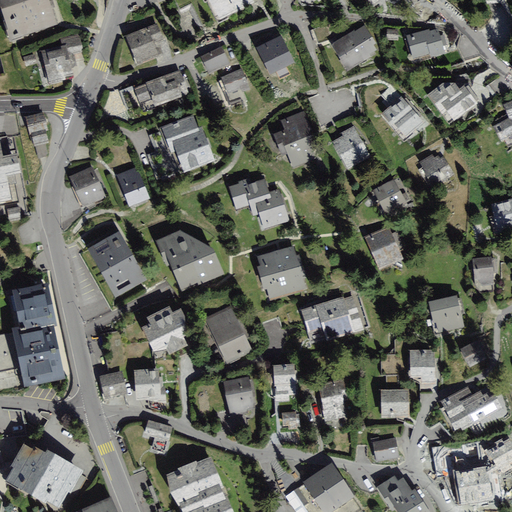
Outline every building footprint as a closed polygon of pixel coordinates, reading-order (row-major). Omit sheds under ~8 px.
[(53,26),(44,0),(0,0),(0,20),(6,41),(53,26)] [(161,0),(163,3),(167,0),(170,0),(178,14),(189,10),(200,30),(258,0),(257,0),(161,0)] [(154,25),(122,38),(134,68),(162,56),(157,47),(163,44),(154,25)] [(363,28),(329,47),(346,74),(377,56),(372,48),(375,46),(363,28)] [(427,30),(402,37),(410,62),(427,57),(428,59),(445,54),(443,49),(447,48),(444,36),(438,37),(435,30),(428,32),(427,30)] [(384,31),(384,42),(397,42),(397,31),(384,31)] [(61,49),(38,54),(48,88),(73,82),(70,70),(76,68),(73,59),(83,56),(77,36),(58,41),(61,49)] [(280,36),(253,48),(266,76),(293,64),(280,36)] [(198,58),(206,76),(229,65),(221,47),(198,58)] [(6,58),(0,59),(0,64),(2,76),(0,76),(0,98),(28,98),(16,55),(6,58)] [(21,60),(23,69),(35,66),(33,56),(21,60)] [(242,70),(219,78),(228,102),(251,94),(242,70)] [(138,88),(123,93),(129,108),(155,99),(156,103),(185,93),(183,87),(186,86),(184,80),(181,82),(178,74),(139,89),(138,88)] [(440,84),(423,96),(439,117),(442,114),(451,124),(480,102),(466,85),(462,88),(461,86),(456,89),(453,84),(440,84)] [(379,116),(402,142),(426,123),(405,99),(401,101),(399,98),(379,116)] [(495,126),(491,128),(500,146),(511,140),(511,101),(500,106),(504,117),(493,122),(495,126)] [(281,131),(270,135),(278,157),(283,156),(290,172),(320,160),(301,113),(278,122),(281,131)] [(41,114),(22,118),(26,139),(28,138),(30,148),(45,145),(43,135),(45,135),(41,114)] [(202,118),(180,131),(197,162),(219,149),(202,118)] [(340,138),(330,142),(347,172),(370,160),(352,128),(338,135),(340,138)] [(0,207),(18,204),(26,203),(14,137),(0,138),(0,207)] [(433,156),(418,163),(432,190),(453,177),(441,155),(434,159),(433,156)] [(89,168),(65,179),(79,210),(103,199),(89,168)] [(133,170),(112,179),(125,210),(146,201),(133,170)] [(236,186),(225,188),(233,211),(246,208),(250,218),(255,217),(260,233),(289,224),(281,195),(278,195),(277,190),(266,192),(263,180),(250,183),(249,179),(235,182),(236,186)] [(393,181),(370,191),(383,219),(409,208),(406,202),(409,200),(405,193),(400,195),(393,181)] [(511,201),(488,207),(494,235),(511,231),(511,201)] [(18,204),(0,207),(0,240),(17,237),(15,222),(21,221),(18,204)] [(388,227),(360,239),(377,272),(403,260),(401,254),(407,251),(398,232),(391,235),(388,227)] [(113,232),(80,252),(110,300),(142,281),(113,232)] [(176,233),(152,243),(177,291),(221,276),(208,249),(176,233)] [(291,248),(254,258),(256,267),(253,268),(260,292),(264,291),(267,303),(304,292),(291,248)] [(490,259),(470,261),(474,287),(479,294),(493,293),(490,259)] [(43,284),(6,291),(13,328),(4,330),(5,336),(48,327),(52,326),(43,284)] [(353,296),(297,311),(310,343),(322,339),(323,344),(366,331),(353,296)] [(455,296),(426,303),(434,336),(463,328),(455,296)] [(146,325),(137,329),(152,358),(164,353),(166,357),(192,343),(178,311),(170,315),(167,308),(144,319),(146,325)] [(231,309),(203,320),(221,364),(249,352),(231,309)] [(5,336),(0,336),(0,391),(62,381),(48,327),(5,336)] [(477,340),(457,351),(466,369),(487,359),(477,340)] [(435,352),(408,351),(407,379),(418,379),(418,387),(435,387),(435,352)] [(292,365),(270,366),(270,393),(275,392),(275,396),(293,396),(292,365)] [(156,371),(131,371),(133,402),(147,402),(165,405),(163,379),(156,379),(156,371)] [(120,372),(96,377),(101,400),(125,395),(120,372)] [(248,376),(220,382),(227,417),(255,411),(248,376)] [(342,380),(315,385),(323,423),(345,418),(342,403),(346,402),(342,380)] [(465,388),(437,403),(453,433),(476,420),(481,418),(465,388)] [(409,390),(378,391),(378,420),(410,419),(409,390)] [(297,412),(279,413),(280,431),(298,430),(297,412)] [(146,423),(140,438),(168,446),(171,429),(146,423)] [(393,439),(370,443),(374,464),(397,460),(393,439)] [(493,450),(486,454),(498,477),(511,469),(511,446),(509,441),(503,444),(501,440),(491,446),(493,450)] [(111,511),(107,499),(90,483),(18,445),(15,451),(0,453),(0,511),(111,511)] [(231,511),(209,456),(160,476),(175,511),(231,511)] [(468,462),(441,465),(442,471),(440,472),(442,483),(445,482),(451,497),(455,497),(458,510),(491,505),(483,467),(470,469),(468,462)] [(328,463),(287,490),(301,511),(359,511),(360,511),(328,463)] [(394,477),(374,488),(387,511),(426,511),(412,490),(409,492),(401,479),(396,481),(394,477)]
